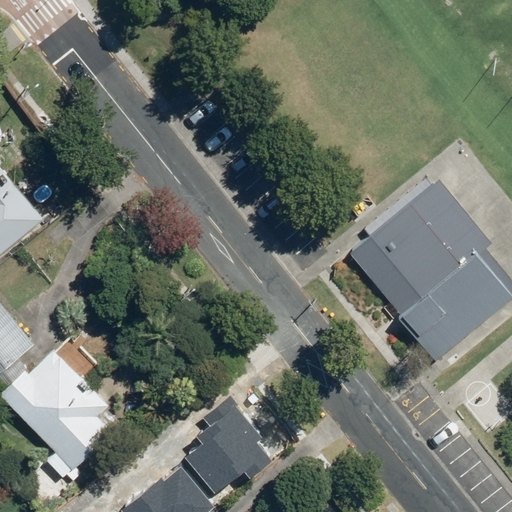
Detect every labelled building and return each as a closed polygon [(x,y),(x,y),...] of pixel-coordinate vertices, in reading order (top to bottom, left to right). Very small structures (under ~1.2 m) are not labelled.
[(0,252),(45,217),(0,161),(0,252)] [(511,306),(511,294),(428,189),(344,255),(394,319),(433,368),(511,306)] [(0,297),(0,369),(35,342),(0,297)] [(25,363),(0,387),(0,388),(57,448),(48,457),(64,474),(72,466),(73,467),(113,428),(98,413),(110,402),(55,344),(29,367),(25,363)] [(198,414),(134,466),(165,504),(155,511),(205,511),(249,477),(216,436),(221,432),(209,416),(203,421),(198,414)]
